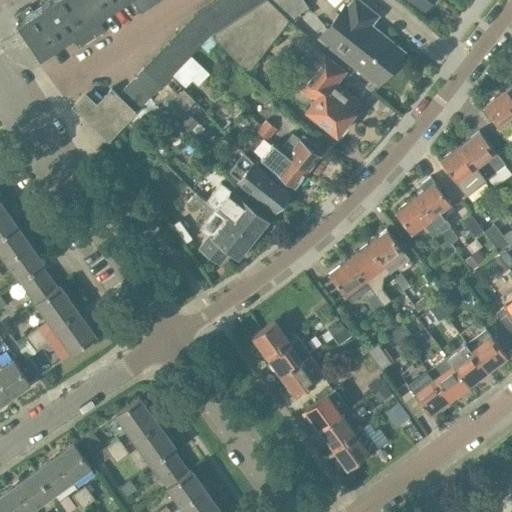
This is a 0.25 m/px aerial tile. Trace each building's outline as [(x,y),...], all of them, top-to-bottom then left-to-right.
[(32,41),(40,53),(70,33),(78,46),(104,28),(96,15),(86,0),(44,0),(32,8),(30,6),(16,14),(18,17),(17,18),(20,22),(15,25),(28,44),(32,41)] [(86,0),(96,15),(118,0),(132,0),(140,11),(157,0),(86,0)] [(216,0),(209,5),(222,26),(232,20),(219,0),(216,0)] [(243,13),(232,20),(222,26),(212,33),(249,70),(290,19),(269,0),(262,0),(253,6),(243,13)] [(234,0),(219,0),(232,20),(243,13),(234,0)] [(234,0),(243,13),(253,6),(248,0),(234,0)] [(305,0),(269,0),(290,19),(309,6),(305,0)] [(345,6),(322,35),(378,81),(401,52),(366,23),(374,14),(356,0),(350,0),(345,7),(345,6)] [(209,5),(198,12),(212,33),(222,26),(209,5)] [(212,33),(198,12),(186,25),(203,42),(212,33)] [(195,50),(203,42),(186,25),(177,33),(195,50)] [(186,59),(195,50),(177,33),(168,42),(186,59)] [(178,68),(186,59),(168,42),(160,50),(178,68)] [(170,76),(178,68),(160,50),(151,59),(170,76)] [(325,52),(290,95),(336,132),(354,110),(348,105),(355,97),(336,82),(346,69),(325,52)] [(173,74),(185,86),(203,67),(191,55),(173,74)] [(151,59),(143,67),(161,85),(170,76),(151,59)] [(152,94),(161,85),(143,67),(134,76),(152,94)] [(134,76),(118,93),(136,111),(152,94),(134,76)] [(511,82),(502,90),(511,101),(511,82)] [(136,111),(118,93),(112,86),(95,104),(85,94),(74,105),(85,115),(84,116),(108,139),(136,111)] [(504,140),(511,133),(511,101),(502,90),(483,104),(498,125),(495,128),(504,140)] [(174,121),(186,133),(198,121),(186,109),(174,121)] [(267,139),(276,128),(265,119),(257,130),(267,139)] [(480,129),(460,144),(487,180),(507,165),(480,129)] [(293,130),(280,147),(307,169),(320,153),(314,149),(319,143),(304,132),(301,136),(293,130)] [(272,140),(258,158),(273,170),(270,174),(285,186),(289,181),(295,185),(307,169),(280,147),(272,140)] [(467,194),(487,180),(460,144),(440,159),(467,194)] [(242,152),(227,171),(275,209),(289,192),(258,168),(242,152)] [(435,180),(415,195),(431,216),(440,229),(447,223),(438,210),(450,201),(435,180)] [(222,182),(206,201),(215,208),(226,216),(253,238),(268,219),(222,182)] [(215,208),(206,201),(195,191),(188,200),(208,216),(215,208)] [(440,229),(431,216),(415,195),(395,210),(411,231),(423,221),(433,234),(440,229)] [(0,205),(0,235),(16,223),(2,204),(0,205)] [(475,236),(483,230),(471,214),(463,220),(475,236)] [(226,216),(211,235),(208,233),(198,246),(220,263),(230,250),(238,257),(253,238),(226,216)] [(16,223),(0,235),(0,250),(7,260),(30,243),(16,223)] [(449,241),(457,236),(447,223),(440,229),(449,241)] [(508,243),(503,236),(494,224),(484,232),(499,250),(508,243)] [(389,271),(408,257),(386,228),(367,242),(383,263),(389,271)] [(449,241),(440,229),(433,234),(442,246),(449,241)] [(511,231),(511,230),(503,236),(508,243),(511,240),(511,231)] [(383,263),(367,242),(349,257),(364,278),(370,285),(374,291),(383,303),(390,297),(381,285),(384,276),(389,271),(383,263)] [(7,260),(21,280),(41,265),(44,263),(30,243),(7,260)] [(511,263),(511,256),(506,249),(499,255),(508,267),(511,263)] [(484,259),(478,250),(465,260),(471,269),(484,259)] [(508,267),(499,255),(492,260),(502,272),(508,267)] [(370,285),(364,278),(349,257),(329,272),(350,300),(370,285)] [(41,265),(21,280),(36,300),(56,285),(41,265)] [(401,274),(395,278),(404,290),(410,286),(401,274)] [(54,326),(78,309),(59,283),(56,285),(36,300),(48,318),(39,325),(44,333),(54,326)] [(376,308),(383,303),(374,291),(367,296),(376,308)] [(413,305),(417,311),(431,300),(426,295),(413,305)] [(453,308),(444,296),(437,302),(446,313),(453,308)] [(319,316),(331,308),(326,301),(314,309),(319,316)] [(446,313),(437,302),(430,306),(439,318),(446,313)] [(511,311),(507,305),(497,313),(511,333),(511,311)] [(54,326),(44,333),(49,339),(62,358),(96,334),(78,309),(54,326)] [(387,320),(386,326),(390,331),(398,325),(392,316),(387,320)] [(266,354),(288,339),(274,319),(252,334),(266,354)] [(333,335),(345,326),(340,320),(328,328),(333,335)] [(403,322),(396,327),(405,339),(412,334),(403,322)] [(30,342),(30,343),(44,333),(39,325),(16,341),(21,348),(30,342)] [(338,343),(350,334),(345,326),(333,335),(338,343)] [(486,326),(466,341),(487,369),(507,354),(486,326)] [(398,344),(405,339),(396,327),(390,332),(398,344)] [(49,339),(44,333),(30,343),(30,342),(21,348),(27,356),(35,349),(49,339)] [(266,354),(280,374),(302,358),(308,353),(310,352),(296,333),(288,339),(266,354)] [(447,355),(452,362),(468,383),(487,369),(466,341),(447,355)] [(392,362),(377,342),(367,349),(381,370),(392,362)] [(362,345),(358,348),(363,353),(366,351),(362,345)] [(308,353),(302,358),(280,374),(294,393),(316,378),(323,373),(308,353)] [(13,357),(0,366),(0,381),(10,395),(30,381),(13,357)] [(433,376),(449,397),(468,383),(452,362),(433,376)] [(430,412),(449,397),(433,376),(427,368),(408,383),(414,390),(430,412)] [(373,391),(385,383),(379,375),(367,383),(373,391)] [(0,381),(0,402),(10,395),(0,381)] [(334,387),(326,393),(305,408),(319,428),(341,412),(348,407),(334,387)] [(131,432),(155,416),(139,394),(116,411),(131,432)] [(391,417),(403,408),(398,401),(386,410),(391,417)] [(341,412),(319,428),(333,447),(355,432),(341,412)] [(170,437),(155,416),(131,432),(146,454),(170,437)] [(363,426),(355,432),(333,447),(347,467),(377,446),(363,426)] [(102,442),(93,430),(85,436),(93,448),(100,444),(102,442)] [(96,452),(102,460),(110,454),(124,444),(118,437),(96,452)] [(161,476),(182,461),(174,448),(176,446),(170,437),(146,454),(161,476)] [(74,441),(54,455),(71,479),(91,465),(74,441)] [(110,454),(116,462),(129,452),(124,444),(110,454)] [(54,455),(35,469),(52,493),(71,479),(54,455)] [(161,476),(177,497),(200,480),(191,466),(188,468),(182,461),(161,476)] [(35,469),(15,483),(32,506),(52,493),(35,469)] [(130,479),(121,485),(127,494),(137,488),(130,479)] [(177,497),(187,511),(201,511),(216,502),(200,480),(177,497)] [(0,493),(0,502),(6,511),(24,511),(32,506),(15,483),(0,493)] [(78,489),(88,503),(94,498),(84,484),(78,489)] [(88,503),(78,489),(71,494),(81,508),(88,503)] [(201,511),(222,511),(216,502),(201,511)]
